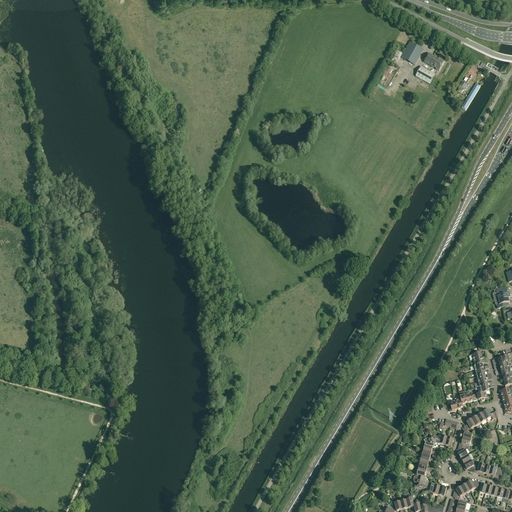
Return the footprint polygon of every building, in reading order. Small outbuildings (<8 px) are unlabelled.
[(423,51),(421,50),(410,43),(401,58),(415,65),(423,51)] [(439,59),(434,57),(429,54),(424,62),(433,68),(434,67),(436,69),(439,71),(445,61),(440,58),(439,59)] [(430,84),(435,75),(421,67),(416,77),(430,84)] [(467,112),(490,74),(483,70),(460,108),(467,112)] [(467,85),(462,82),(459,87),(459,88),(459,89),(460,90),(462,91),(463,91),(464,90),(467,85)] [(493,295),(494,300),(509,296),(509,294),(507,294),(506,288),(494,291),(495,294),(493,294),(493,295)] [(498,309),(502,308),(509,307),(508,303),(510,303),(509,299),(510,299),(509,296),(494,300),(495,305),(497,306),(498,309)] [(498,360),(500,365),(508,363),(507,359),(508,359),(507,355),(502,357),(503,358),(498,360)] [(474,371),(474,372),(484,370),(482,365),(482,364),(475,366),(473,366),(475,371),(474,371)] [(501,371),(502,376),(511,374),(510,370),(511,370),(510,368),(501,371)] [(464,392),(459,393),(460,396),(460,399),(461,399),(462,405),(468,403),(465,395),(466,395),(466,394),(465,394),(464,392)] [(477,395),(472,396),(473,402),(477,401),(476,398),(478,397),(478,400),(481,400),(482,401),(483,401),(484,399),(487,398),(486,393),(486,392),(481,394),(477,395)] [(455,400),(455,401),(457,410),(463,408),(462,405),(461,399),(460,399),(460,396),(459,393),(460,399),(455,400)] [(503,407),(505,414),(511,406),(511,402),(511,400),(503,403),(504,406),(503,407)] [(449,410),(451,409),(452,411),(457,410),(455,401),(450,403),(450,405),(449,405),(449,410)] [(484,411),(481,413),(486,421),(490,419),(491,422),(496,419),(493,414),(490,415),(488,411),(484,412),(484,411)] [(480,415),(477,417),(481,424),(486,421),(481,413),(479,414),(480,415)] [(473,418),(471,419),(476,427),(481,424),(477,417),(474,419),(473,418)] [(465,426),(464,430),(470,432),(471,430),(476,427),(471,419),(469,420),(470,421),(466,423),(468,425),(466,427),(465,426)] [(464,436),(463,439),(473,442),(474,440),(472,439),(473,435),(469,434),(470,432),(464,430),(462,435),(464,436)] [(430,435),(436,447),(438,446),(438,445),(439,446),(440,444),(441,438),(442,437),(430,434),(430,435)] [(426,443),(425,447),(426,447),(433,449),(434,449),(434,448),(435,448),(436,447),(430,435),(428,439),(428,438),(424,440),(426,443)] [(439,446),(445,448),(446,446),(448,438),(442,437),(441,438),(440,444),(439,446)] [(454,440),(448,438),(446,446),(449,447),(449,449),(451,449),(454,440)] [(460,442),(459,448),(465,449),(466,446),(469,447),(470,443),(473,444),(473,442),(463,439),(462,443),(460,442)] [(468,451),(469,447),(466,446),(465,449),(459,448),(458,451),(458,450),(457,455),(458,455),(460,458),(458,459),(460,461),(461,460),(468,456),(469,451),(468,451)] [(425,447),(423,452),(431,455),(436,456),(437,453),(432,452),(433,449),(426,447),(425,447)] [(423,452),(422,458),(429,460),(434,462),(435,459),(430,458),(431,455),(436,456),(431,455),(423,452)] [(460,461),(463,466),(471,461),(474,460),(471,454),(468,456),(461,460),(460,461)] [(422,458),(420,464),(428,466),(433,467),(433,465),(429,464),(430,460),(434,462),(429,460),(422,458)] [(465,471),(474,473),(476,467),(474,467),(471,461),(463,466),(465,471)] [(420,464),(418,470),(431,473),(432,471),(427,469),(428,466),(420,464)] [(483,476),(483,474),(484,474),(486,466),(479,465),(479,468),(476,467),(474,473),(483,476)] [(492,478),(498,480),(499,474),(502,475),(500,468),(497,469),(491,468),(489,477),(489,476),(493,477),(492,478)] [(426,478),(425,478),(419,476),(417,476),(416,476),(414,477),(413,481),(414,483),(417,483),(415,488),(416,488),(427,481),(426,479),(426,478)] [(427,493),(429,485),(429,484),(429,483),(428,483),(428,482),(427,481),(416,488),(415,488),(427,491),(427,493)] [(476,489),(477,489),(479,483),(477,482),(476,482),(476,483),(473,484),(472,482),(469,483),(468,482),(466,483),(470,492),(476,489)] [(427,493),(433,494),(435,485),(429,483),(429,484),(429,483),(429,484),(429,485),(427,493)] [(464,486),(462,487),(461,488),(465,495),(467,498),(469,497),(467,494),(470,492),(466,483),(464,484),(464,486)] [(484,484),(479,483),(477,489),(476,492),(485,495),(488,487),(487,487),(484,486),(484,484)] [(460,498),(465,495),(461,488),(462,487),(461,486),(458,488),(459,489),(456,491),(457,493),(455,495),(454,495),(453,498),(460,499),(460,498)] [(444,489),(441,488),(438,496),(444,497),(447,488),(444,487),(444,489)] [(497,498),(503,499),(505,491),(501,490),(502,489),(499,488),(499,490),(497,498)] [(412,510),(414,509),(415,509),(414,505),(412,499),(406,501),(408,509),(412,508),(412,510)] [(403,511),(400,502),(394,504),(394,501),(391,502),(391,505),(395,510),(396,509),(396,511),(400,511),(403,511)] [(457,502),(457,504),(458,505),(457,508),(465,510),(467,504),(457,502)]
